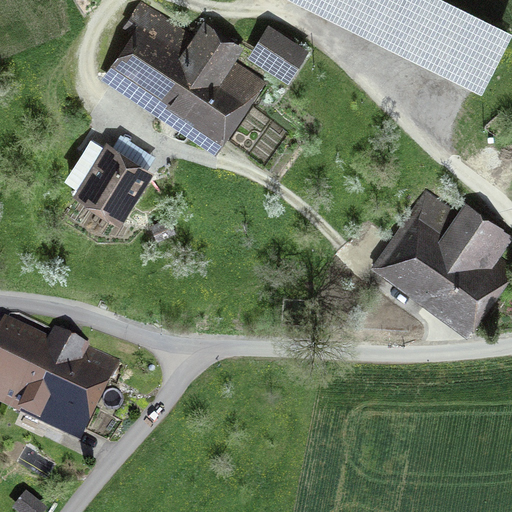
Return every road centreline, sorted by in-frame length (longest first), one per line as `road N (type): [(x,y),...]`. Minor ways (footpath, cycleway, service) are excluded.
road 1 (unclassified): [(212,350),(511,346)]
road 2 (unclassified): [(0,303),(212,350)]
road 3 (residential): [(212,350),(74,511)]
